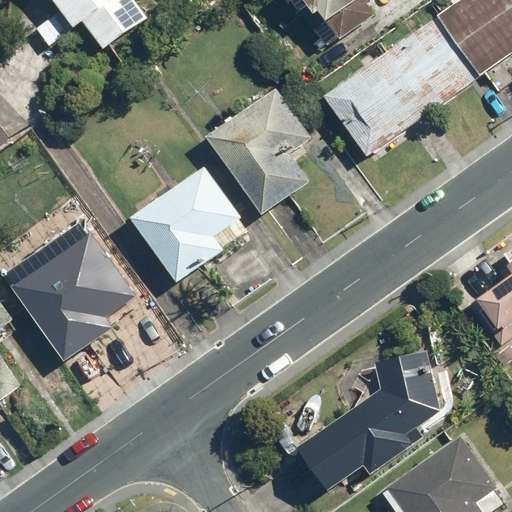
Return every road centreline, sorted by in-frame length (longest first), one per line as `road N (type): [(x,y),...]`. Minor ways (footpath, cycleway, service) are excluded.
road 1 (residential): [(158,421),(511,168)]
road 2 (residential): [(31,511),(158,421)]
